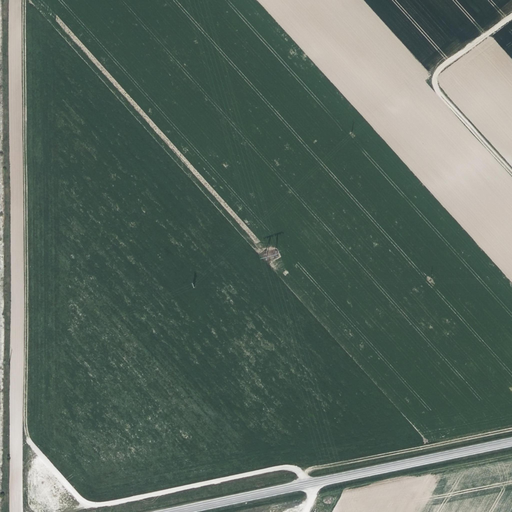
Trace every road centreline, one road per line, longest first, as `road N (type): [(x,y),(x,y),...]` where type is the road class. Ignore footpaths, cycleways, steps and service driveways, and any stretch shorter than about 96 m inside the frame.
road 1 (track): [(25,0),(28,439)]
road 2 (unclassified): [(310,484),(298,470),(275,468),(88,504),(28,439)]
road 3 (track): [(511,173),(434,85),(437,72),(511,14)]
road 4 (track): [(301,474),(511,428)]
road 5 (primary): [(310,484),(511,441)]
road 6 (primary): [(175,511),(310,484)]
